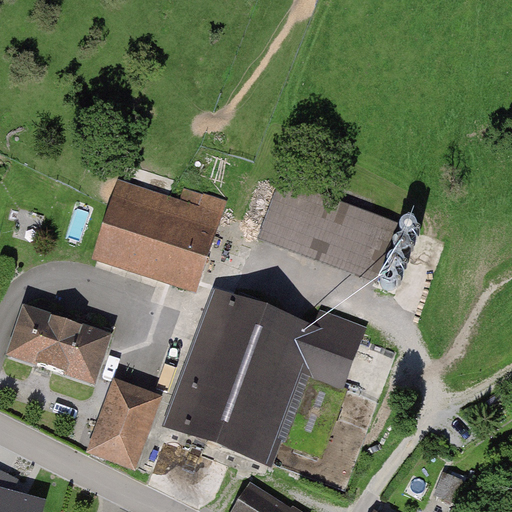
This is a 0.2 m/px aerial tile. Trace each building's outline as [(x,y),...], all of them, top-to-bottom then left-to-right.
[(285,187),(265,244),(384,285),(404,228),(285,187)] [(122,188),(98,263),(197,294),(221,219),(122,188)] [(320,326),(216,288),(161,436),(264,474),(320,326)] [(115,338),(23,311),(10,356),(103,383),(115,338)] [(92,452),(137,467),(161,395),(116,380),(92,452)] [(19,482),(0,472),(0,511),(43,511),(46,501),(13,492),(19,482)] [(300,511),(252,484),(235,511),(300,511)]
